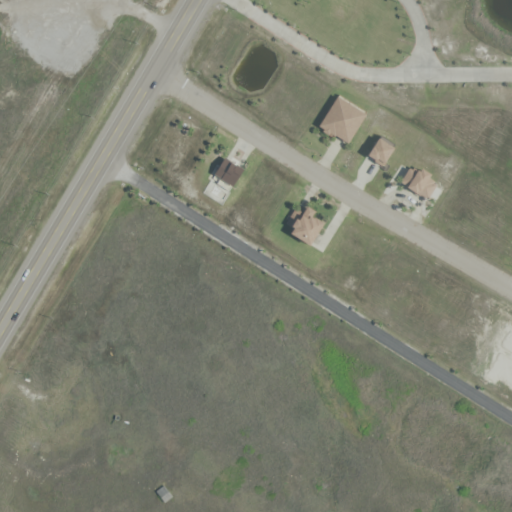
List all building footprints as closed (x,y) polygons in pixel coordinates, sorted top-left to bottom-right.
[(320,128),(351,144),(367,113),(337,97),(320,128)] [(234,188),(244,170),(226,159),(215,176),(234,188)] [(428,200),(440,183),(414,165),(401,182),(428,200)] [(309,207),(300,218),(295,214),(287,223),(294,229),(292,232),(308,246),(328,224),(309,207)] [(157,492),(165,503),(173,497),(165,487),(157,492)]
